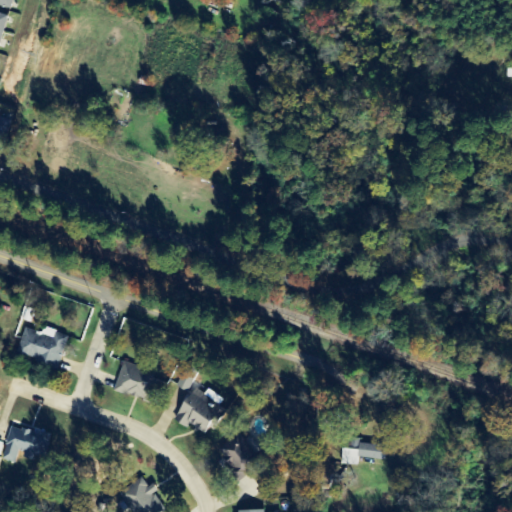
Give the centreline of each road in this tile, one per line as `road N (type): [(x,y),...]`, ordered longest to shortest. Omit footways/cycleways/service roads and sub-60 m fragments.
road 1 (residential): [(0,170),(363,295),(399,288),(469,245),(511,239)]
road 2 (residential): [(0,255),(307,362)]
road 3 (residential): [(7,381),(158,436),(191,468),(207,511)]
